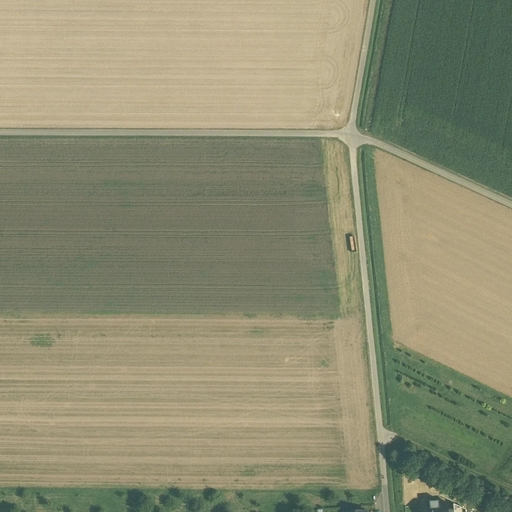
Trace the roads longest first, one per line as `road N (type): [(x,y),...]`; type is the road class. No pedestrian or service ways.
road 1 (track): [(351,135),(384,502)]
road 2 (track): [(0,133),(351,135)]
road 3 (track): [(351,135),(511,206)]
road 4 (track): [(511,492),(404,441),(380,439)]
road 5 (track): [(373,0),(351,135)]
